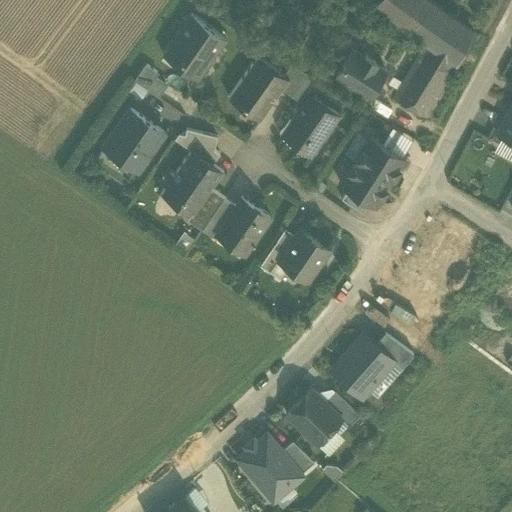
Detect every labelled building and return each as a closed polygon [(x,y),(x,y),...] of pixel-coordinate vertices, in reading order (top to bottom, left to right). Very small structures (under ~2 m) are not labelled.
[(376,0),(373,6),(424,45),(456,63),(453,70),(461,74),(480,38),(426,0),(376,0)] [(163,55),(195,78),(224,37),(191,14),(163,55)] [(392,99),(428,119),(453,70),(456,63),(424,45),(392,99)] [(335,77),(368,98),(385,71),(374,64),(375,62),(364,55),(363,58),(352,51),(335,77)] [(281,86),(287,79),(282,75),(255,54),(225,92),(241,105),(242,103),(258,116),(281,86)] [(291,94),(306,74),(290,64),(282,75),(287,79),(281,86),(291,94)] [(135,81),(158,97),(165,85),(153,76),(156,72),(146,65),(135,81)] [(308,93),(312,96),(321,84),(306,74),(291,94),(301,101),(308,93)] [(277,132),(308,156),(339,117),(312,96),(308,93),(301,101),(277,132)] [(511,142),(511,100),(494,134),(511,142)] [(164,131),(130,107),(103,146),(137,170),(164,131)] [(191,149),(212,163),(219,153),(214,149),(216,136),(186,128),(184,135),(178,133),(174,139),(190,150),(191,149)] [(354,160),(390,183),(405,159),(370,136),(354,160)] [(212,163),(191,149),(190,150),(173,174),(171,172),(170,172),(168,171),(165,175),(162,175),(162,179),(160,183),(165,186),(160,193),(190,214),(195,207),(196,208),(211,187),(222,171),(212,163)] [(369,202),(375,206),(390,183),(354,160),(339,184),(348,189),(369,202)] [(224,196),(211,187),(196,208),(195,207),(190,214),(187,219),(201,229),(224,196)] [(369,202),(348,189),(341,200),(362,213),(369,202)] [(270,215),(242,195),(235,204),(215,234),(243,253),(270,215)] [(235,204),(224,196),(201,229),(213,237),(215,234),(235,204)] [(307,281),(330,248),(299,227),(294,234),(276,260),(307,281)] [(276,260),(294,234),(285,228),(259,265),(269,271),(276,260)] [(393,360),(392,360),(401,368),(413,354),(384,333),(375,344),(393,360)] [(392,360),(393,360),(375,344),(364,334),(331,371),(337,376),(336,377),(344,384),(345,383),(360,397),(392,360)] [(317,444),(342,419),(324,401),(310,388),(285,414),(317,444)] [(324,401),(342,419),(349,426),(359,416),(334,391),(324,401)] [(302,475),(266,433),(237,459),(270,496),(286,483),(290,486),(302,475)] [(474,460),(453,483),(484,511),(492,511),(509,493),(474,460)] [(224,462),(209,469),(216,483),(231,476),(224,462)] [(196,511),(197,511),(183,495),(163,511),(196,511)]
